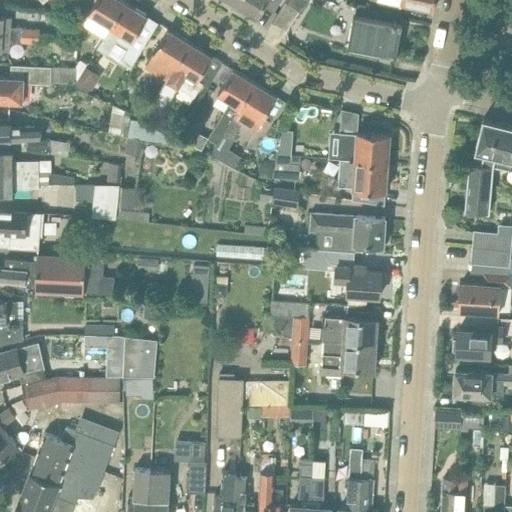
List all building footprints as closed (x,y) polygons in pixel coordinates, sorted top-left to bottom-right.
[(96,0),(91,8),(89,12),(110,26),(111,26),(126,2),(123,0),(96,0)] [(280,0),(237,0),(236,3),(257,16),(264,5),(274,11),(280,0)] [(285,0),(272,21),(287,30),(299,10),(302,12),(309,0),(285,0)] [(378,0),(400,5),(400,2),(433,9),(435,0),(378,0)] [(102,35),(95,45),(97,47),(107,53),(115,40),(127,47),(121,57),(132,64),(143,46),(148,39),(158,22),(126,2),(111,26),(110,26),(104,36),(102,35)] [(11,16),(0,15),(0,32),(39,35),(39,30),(22,29),(23,26),(10,25),(11,16)] [(353,15),(350,34),(346,54),(347,54),(348,49),(394,58),(393,63),(395,63),(402,24),(353,15)] [(145,66),(166,80),(191,41),(169,28),(145,66)] [(39,40),(39,35),(0,32),(0,49),(9,50),(9,41),(21,42),(21,39),(39,40)] [(222,62),(191,41),(166,80),(151,104),(162,110),(178,85),(194,95),(201,83),(207,87),(222,62)] [(50,83),(51,81),(75,82),(76,67),(11,64),(11,76),(0,75),(0,99),(23,101),(24,82),(50,83)] [(75,82),(75,88),(86,92),(90,87),(92,89),(100,75),(85,65),(77,79),(75,81),(75,82)] [(233,68),(218,92),(231,100),(208,138),(218,143),(255,81),(233,68)] [(277,95),(255,81),(218,143),(214,149),(222,154),(242,122),(255,131),(277,95)] [(148,107),(134,99),(129,109),(132,110),(143,116),(148,107)] [(113,104),(108,132),(127,135),(130,119),(131,111),(113,104)] [(341,129),(341,134),(343,134),(342,149),(350,149),(349,158),(354,159),(389,161),(391,133),(375,132),(375,131),(372,131),(372,132),(357,131),(359,112),(342,109),(341,129)] [(10,118),(0,118),(0,141),(27,140),(27,148),(68,153),(70,141),(50,138),(41,138),(41,125),(10,127),(10,118)] [(510,167),(511,156),(511,124),(483,118),(475,151),(473,162),(481,163),(493,163),(510,167)] [(127,135),(124,152),(139,155),(142,138),(158,141),(160,129),(143,127),(144,121),(130,119),(127,135)] [(280,141),(277,153),(291,154),(292,141),(280,141)] [(13,150),(1,150),(0,150),(0,172),(39,172),(39,170),(39,158),(13,158),(13,150)] [(291,154),(277,153),(274,170),(273,177),(299,178),(300,155),(291,154)] [(340,158),(338,186),(352,187),(367,188),(387,189),(389,161),(354,159),(349,158),(340,158)] [(121,161),(109,160),(107,183),(119,183),(121,161)] [(465,209),(485,211),(488,211),(493,164),(481,163),(473,162),(470,161),(465,209)] [(49,183),(49,170),(39,170),(39,172),(0,172),(0,194),(14,194),(14,186),(40,186),(40,183),(49,183)] [(96,183),(92,215),(116,217),(117,209),(117,207),(120,185),(120,183),(119,183),(107,183),(96,183)] [(120,185),(117,207),(134,208),(136,186),(120,185)] [(275,186),(272,201),(298,205),(301,190),(275,186)] [(0,232),(10,233),(9,246),(39,248),(40,235),(42,235),(44,211),(0,208),(0,232)] [(312,212),(311,229),(318,229),(334,230),(333,249),(354,251),(355,251),(356,247),(356,243),(383,245),(383,241),(387,242),(388,230),(384,229),(385,217),(365,215),(356,215),(312,212)] [(509,264),(510,249),(511,223),(499,222),(498,233),(475,231),(472,261),(509,264)] [(304,247),(303,266),(337,268),(338,263),(346,263),(353,264),(354,251),(333,249),(327,249),(317,248),(304,247)] [(36,283),(36,290),(113,294),(114,276),(102,275),(103,261),(101,257),(38,253),(37,260),(36,283)] [(0,279),(26,284),(26,282),(36,283),(37,260),(6,257),(5,266),(0,265),(0,279)] [(349,294),(360,294),(380,296),(381,271),(365,270),(366,265),(353,264),(346,263),(338,263),(337,268),(337,277),(350,278),(349,294)] [(499,311),(500,284),(510,285),(511,274),(484,272),(484,283),(461,281),(459,308),(499,311)] [(193,281),(192,299),(207,300),(208,282),(193,281)] [(23,299),(8,299),(0,299),(0,342),(0,343),(23,338),(23,299)] [(304,302),(273,300),(272,310),(295,312),(294,339),(307,340),(308,302),(304,302)] [(326,315),(325,329),(325,340),(343,341),(376,344),(378,319),(326,315)] [(85,324),(85,334),(113,334),(114,325),(85,324)] [(457,353),(477,354),(490,355),(491,340),(502,341),(503,327),(478,325),(478,330),(458,329),(457,353)] [(113,334),(85,334),(85,345),(117,346),(117,334),(113,334)] [(155,376),(157,339),(125,335),(123,376),(155,376)] [(307,340),(294,339),(292,363),(306,364),(307,340)] [(343,341),(325,340),(322,373),(341,374),(342,366),(375,369),(376,344),(343,341)] [(0,351),(0,376),(19,371),(22,382),(45,376),(37,341),(0,351)] [(503,382),(511,382),(511,373),(492,372),(492,371),(456,369),(454,393),(472,394),(472,401),(487,402),(488,395),(502,396),(503,382)] [(45,376),(22,382),(28,399),(30,408),(61,401),(120,401),(121,375),(53,374),(45,376)] [(217,434),(241,434),(242,404),(243,378),(219,377),(217,434)] [(142,378),(125,379),(126,392),(142,391),(142,378)] [(15,411),(10,405),(0,412),(0,460),(19,446),(3,425),(17,414),(15,411)] [(287,405),(267,405),(266,415),(286,416),(287,405)] [(291,419),(313,420),(313,406),(291,406),(291,419)] [(462,410),(437,409),(436,425),(461,426),(462,410)] [(346,420),(360,420),(360,411),(346,410),(346,420)] [(114,443),(66,426),(61,438),(45,431),(15,510),(19,511),(69,511),(76,493),(81,494),(82,493),(85,494),(88,493),(95,495),(103,472),(114,443)] [(191,440),(190,459),(189,491),(205,492),(207,460),(204,460),(205,440),(191,440)] [(351,446),(350,450),(347,507),(339,507),(338,511),(358,511),(362,457),(363,447),(351,446)] [(276,457),(262,456),(258,511),(282,511),(284,489),(274,488),(276,457)] [(362,457),(358,511),(379,511),(379,509),(372,509),(375,458),(362,457)] [(128,507),(127,511),(148,511),(151,469),(140,468),(134,468),(133,495),(129,495),(128,507)] [(151,469),(148,511),(168,511),(169,510),(169,498),(171,470),(162,470),(151,469)] [(215,492),(213,511),(233,511),(236,476),(236,470),(223,469),(222,493),(215,492)] [(289,511),(310,511),(312,476),(300,475),(298,504),(291,504),(289,511)] [(254,511),(255,503),(245,502),(246,476),(236,476),(233,511),(254,511)] [(324,476),(313,476),(310,511),(330,511),(331,506),(322,506),(324,476)] [(454,511),(457,477),(443,476),(441,511),(454,511)] [(464,511),(467,478),(457,477),(454,511),(464,511)] [(495,483),(495,491),(494,504),(484,503),(483,511),(504,511),(506,483),(495,483)]
